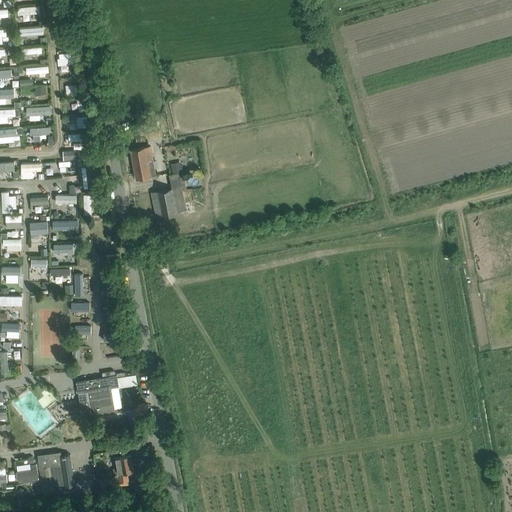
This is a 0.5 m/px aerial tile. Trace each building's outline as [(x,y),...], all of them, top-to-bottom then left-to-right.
[(21,7),(21,15),(44,16),(44,8),(21,7)] [(0,10),(0,18),(12,19),(12,11),(0,10)] [(23,39),(46,39),(46,27),(23,27),(23,39)] [(46,48),(24,47),(24,55),(45,56),(46,48)] [(0,50),(0,57),(12,58),(12,51),(0,50)] [(63,63),(74,63),(74,53),(63,54),(63,63)] [(30,76),(53,75),(52,68),(30,69),(30,76)] [(0,70),(0,78),(13,79),(13,70),(0,70)] [(39,97),(51,96),(50,86),(39,87),(39,97)] [(0,98),(17,99),(17,91),(0,90),(0,98)] [(30,108),(31,117),(56,117),(55,107),(30,108)] [(0,118),(19,118),(19,110),(0,110),(0,118)] [(67,128),(85,127),(84,116),(67,117),(67,128)] [(163,123),(148,127),(151,139),(166,135),(163,123)] [(43,136),(54,135),(53,127),(35,129),(36,140),(44,139),(43,136)] [(3,131),(3,141),(21,141),(21,130),(3,131)] [(72,135),(72,143),(93,142),(93,134),(72,135)] [(146,147),(131,150),(136,179),(156,175),(154,162),(148,163),(146,147)] [(63,159),(75,158),(75,150),(63,151),(63,159)] [(1,173),(19,173),(19,163),(0,163),(1,173)] [(24,166),(25,178),(45,178),(44,166),(24,166)] [(92,176),(92,189),(100,190),(101,168),(87,167),(87,176),(92,176)] [(186,210),(182,186),(186,185),(183,171),(169,174),(171,188),(151,192),(156,216),(186,210)] [(60,205),(81,205),(82,197),(60,196),(60,205)] [(25,216),(10,217),(10,228),(25,227),(25,216)] [(34,242),(45,242),(45,234),(52,234),(52,222),(34,223),(34,242)] [(57,222),(57,230),(78,230),(77,222),(57,222)] [(82,235),(82,243),(97,243),(97,236),(82,235)] [(8,240),(8,252),(25,252),(25,240),(8,240)] [(54,254),(77,254),(77,245),(54,246),(54,254)] [(51,267),(52,257),(35,256),(34,266),(51,267)] [(22,271),(22,261),(6,262),(6,271),(22,271)] [(106,261),(105,275),(116,276),(117,262),(106,261)] [(56,270),(56,283),(70,283),(70,269),(56,270)] [(87,279),(79,279),(78,296),(87,297),(87,279)] [(119,297),(118,285),(105,285),(105,297),(119,297)] [(6,302),(6,311),(12,311),(12,319),(21,319),(22,303),(6,302)] [(76,312),(91,313),(91,304),(77,303),(76,312)] [(117,324),(117,314),(105,314),(105,324),(117,324)] [(78,327),(77,335),(93,336),(93,328),(78,327)] [(3,358),(24,359),(24,351),(4,350),(3,358)] [(92,351),(75,350),(75,359),(91,359),(92,351)] [(77,381),(77,382),(81,404),(87,403),(88,405),(86,405),(87,411),(89,411),(89,413),(114,408),(110,387),(118,385),(116,375),(77,381)] [(74,485),(70,455),(70,454),(60,455),(60,452),(38,455),(43,494),(53,492),(53,488),(74,485)] [(126,471),(133,470),(130,454),(114,457),(116,468),(113,468),(114,478),(95,481),(96,489),(116,486),(116,485),(128,483),(126,471)] [(19,480),(19,482),(39,480),(36,464),(30,465),(30,469),(16,471),(17,480),(19,480)]
